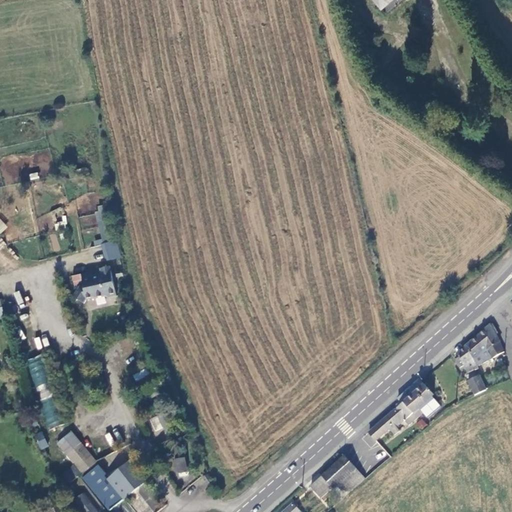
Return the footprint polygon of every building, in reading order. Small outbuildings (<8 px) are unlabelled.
[(375,0),(383,8),(392,0),(375,0)] [(116,245),(101,248),(104,264),(119,262),(116,245)] [(76,289),(69,300),(79,307),(83,301),(89,300),(89,302),(103,300),(106,302),(113,300),(108,270),(98,272),(99,278),(80,281),(81,289),(76,289)] [(79,277),(71,279),(73,290),(76,289),(81,289),(80,281),(79,277)] [(487,352),(497,345),(497,344),(493,336),(488,327),(487,327),(475,338),(483,355),(487,352)] [(37,349),(50,345),(46,334),(34,339),(37,349)] [(474,368),(490,360),(487,352),(483,355),(475,338),(463,348),(474,368)] [(497,345),(487,352),(490,360),(502,354),(497,345)] [(463,373),(474,368),(463,348),(454,356),(456,360),(460,367),(463,373)] [(26,361),(35,386),(50,381),(40,355),(26,361)] [(454,369),(460,367),(456,360),(451,363),(454,369)] [(137,381),(148,373),(145,368),(133,376),(137,381)] [(467,385),(473,398),(485,392),(479,379),(467,385)] [(417,409),(432,396),(421,384),(418,381),(395,401),(400,406),(368,435),(374,443),(388,431),(392,436),(397,432),(394,428),(402,421),(407,427),(422,415),(417,409)] [(46,425),(59,422),(56,405),(43,407),(46,425)] [(158,415),(149,418),(153,431),(162,429),(158,415)] [(420,418),(415,426),(422,431),(428,423),(420,418)] [(42,431),(33,434),(40,450),(48,446),(42,431)] [(110,432),(104,435),(109,445),(115,442),(110,432)] [(69,433),(55,445),(72,467),(54,481),(61,490),(79,475),(108,511),(121,501),(105,481),(102,478),(104,476),(69,433)] [(175,473),(188,471),(185,456),(171,459),(175,473)] [(364,482),(343,458),(322,478),(331,489),(337,495),(342,501),(364,482)] [(145,482),(130,461),(105,481),(121,501),(145,482)] [(211,484),(206,477),(201,481),(206,487),(211,484)] [(319,499),(331,489),(322,478),(310,489),(319,499)] [(141,489),(151,509),(159,505),(148,485),(141,489)] [(93,511),(80,495),(72,501),(80,511),(93,511)] [(331,500),(337,505),(342,501),(337,495),(331,500)]
